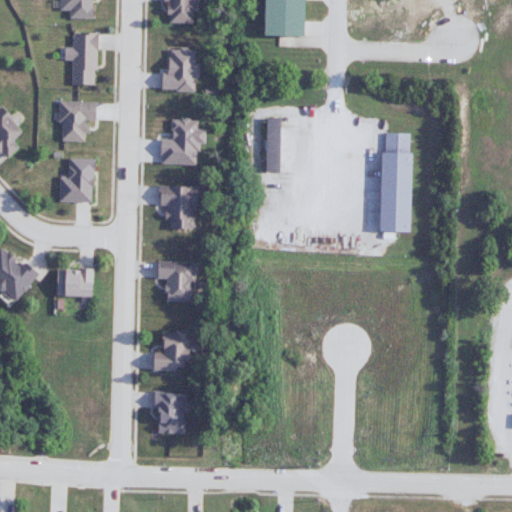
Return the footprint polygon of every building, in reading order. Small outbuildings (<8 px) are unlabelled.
[(91,0),(56,0),(57,10),(66,10),(65,18),(91,18),(91,0)] [(189,23),(188,0),(159,0),(159,23),(189,23)] [(256,0),(256,35),(298,36),(298,0),(256,0)] [(68,84),(93,84),(93,33),(68,33),(68,84)] [(192,49),(161,48),(159,90),(191,91),(192,49)] [(56,142),(82,142),(82,120),(92,120),(92,102),(56,102),(56,142)] [(15,148),(8,141),(18,131),(0,112),(0,155),(3,159),(15,148)] [(261,172),(274,172),(274,118),(261,118),(261,172)] [(407,133),(382,133),(381,152),(375,152),(374,231),(405,232),(407,133)] [(55,179),(55,202),(89,202),(89,159),(65,159),(65,179),(55,179)] [(191,186),(154,186),(154,206),(162,206),(162,229),(190,230),(191,186)] [(0,292),(11,301),(32,275),(0,249),(0,292)] [(162,301),(191,302),(191,262),(152,262),(152,279),(162,279),(162,301)] [(55,269),(55,297),(88,297),(88,269),(55,269)] [(149,353),(147,370),(181,373),(185,334),(159,331),(157,353),(149,353)] [(181,434),(182,393),(151,393),(150,433),(181,434)]
